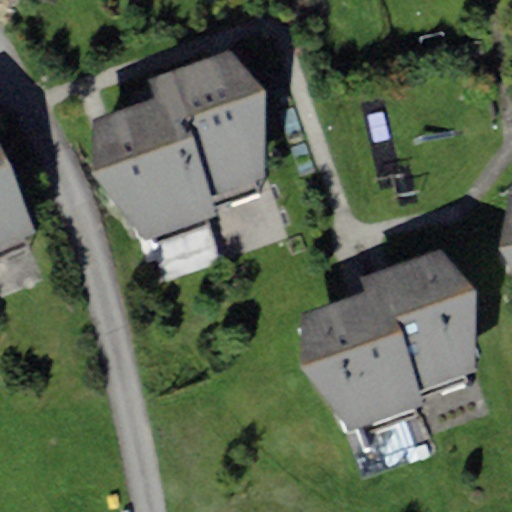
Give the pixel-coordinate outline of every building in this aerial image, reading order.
[(229,51),(147,81),(154,99),(172,144),(191,136),(213,207),(265,186),(267,92),(229,51)] [(172,144),(154,99),(95,123),(91,169),(147,240),(217,216),(213,207),(191,136),(172,144)] [(0,249),(38,233),(0,150),(0,249)] [(511,196),(510,197),(510,214),(497,250),(511,274),(511,196)] [(442,251),(361,279),(366,294),(378,332),(399,323),(420,389),(472,370),(478,294),(442,251)] [(378,332),(366,294),(304,313),(297,366),(347,430),(424,403),(420,389),(399,323),(378,332)]
